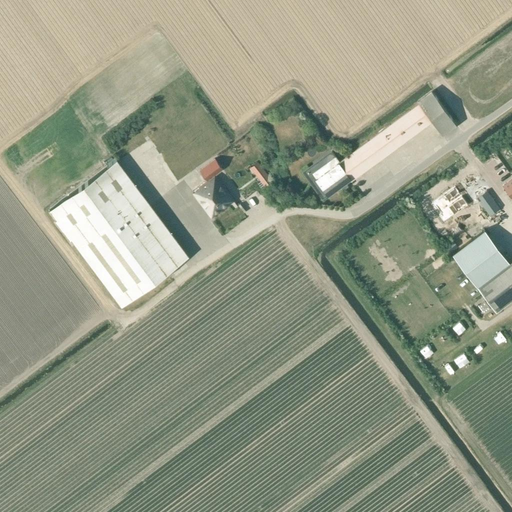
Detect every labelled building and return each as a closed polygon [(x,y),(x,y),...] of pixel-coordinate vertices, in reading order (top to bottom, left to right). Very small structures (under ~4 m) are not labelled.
[(334,156),(311,173),(327,194),(349,178),(350,179),(351,180),(432,121),(441,132),(455,122),(431,89),(417,99),(419,103),(338,161),(334,156)] [(199,187),(193,192),(212,216),(234,200),(215,174),(216,174),(223,168),(216,160),(200,173),(205,181),(198,186),(199,187)] [(108,166),(50,209),(122,305),(180,262),(108,166)] [(266,174),(256,182),(261,189),(271,181),(266,174)] [(489,214),(499,207),(479,179),(473,183),(468,175),(455,184),(472,205),(479,200),(489,214)] [(454,185),(430,203),(443,220),(467,202),(454,185)] [(508,261),(484,229),(452,253),(476,285),(477,285),(508,261)] [(511,260),(477,286),(496,311),(511,298),(511,260)] [(484,300),(478,304),(484,311),(490,307),(484,300)]
